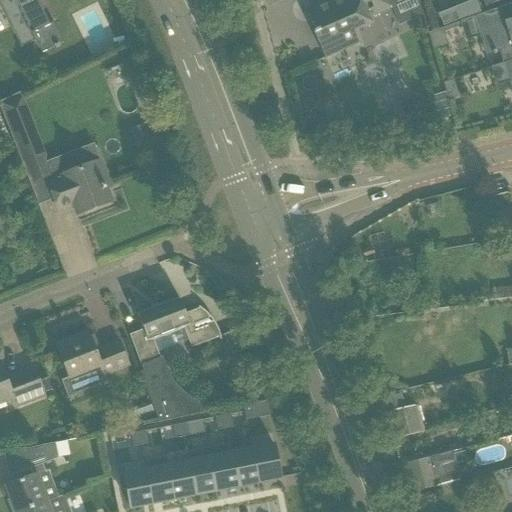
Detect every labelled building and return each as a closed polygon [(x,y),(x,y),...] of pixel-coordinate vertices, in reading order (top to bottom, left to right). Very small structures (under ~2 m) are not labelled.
[(0,0),(0,5),(18,42),(21,47),(37,40),(34,34),(49,26),(36,0),(0,0)] [(325,7),(309,14),(316,31),(313,32),(322,52),(324,57),(325,58),(346,49),(343,43),(348,41),(358,36),(356,31),(357,30),(371,24),(366,13),(370,11),(373,18),(391,10),(398,27),(423,15),(419,0),(331,0),(333,3),(325,7)] [(487,56),(492,55),(493,56),(496,55),(496,54),(499,53),(511,49),(511,48),(511,3),(474,16),(487,56)] [(440,18),(444,27),(459,20),(456,11),(440,18)] [(441,31),(428,35),(433,50),(446,46),(441,31)] [(511,52),(511,49),(499,53),(502,64),(511,60),(511,52)] [(511,60),(502,64),(501,65),(501,66),(503,66),(511,96),(511,60)] [(448,102),(458,99),(453,81),(443,85),(448,102)] [(20,107),(1,113),(24,170),(26,176),(44,170),(42,164),(20,107)] [(74,206),(77,215),(111,202),(106,189),(110,187),(102,169),(100,162),(45,183),(47,188),(49,187),(59,212),(74,206)] [(372,249),(363,252),(364,257),(374,254),(372,249)] [(511,287),(493,290),(494,300),(511,297),(511,287)] [(143,330),(129,336),(136,354),(143,372),(140,373),(158,422),(207,412),(206,410),(203,407),(192,399),(186,394),(181,390),(176,385),(173,381),(169,375),(163,358),(160,359),(153,340),(161,337),(163,337),(164,338),(166,337),(168,337),(170,336),(171,335),(173,332),(183,328),(191,348),(219,338),(220,341),(221,340),(220,338),(220,336),(219,334),(219,332),(218,331),(217,328),(216,327),(215,325),(214,322),(213,321),(212,320),(210,318),(208,315),(206,313),(205,313),(203,311),(201,309),(199,307),(198,309),(185,314),(179,299),(137,315),(143,330)] [(224,335),(232,356),(249,349),(248,347),(245,343),(242,341),(238,337),(237,335),(236,330),(224,335)] [(68,379),(61,381),(67,398),(106,383),(104,376),(128,367),(119,342),(94,352),(88,334),(56,345),(68,379)] [(248,353),(233,359),(239,375),(254,369),(248,353)] [(0,366),(0,403),(12,399),(14,405),(43,394),(34,369),(6,380),(1,367),(0,366)] [(251,405),(242,407),(244,413),(245,422),(254,420),(251,405)] [(384,414),(391,440),(424,432),(417,406),(384,414)] [(230,415),(222,417),(225,429),(232,428),(230,416),(230,415)] [(222,417),(215,418),(215,419),(217,431),(225,429),(222,417)] [(188,424),(180,425),(183,438),(190,436),(188,424)] [(180,425),(173,427),(175,439),(183,438),(180,425)] [(145,432),(138,433),(140,446),(148,445),(146,433),(145,432)] [(138,433),(130,435),(130,436),(133,448),(140,446),(138,433)] [(5,487),(14,511),(21,511),(58,498),(49,473),(50,472),(50,471),(45,472),(42,465),(61,458),(56,444),(4,454),(7,469),(28,465),(33,477),(5,487)] [(228,446),(207,450),(215,493),(236,489),(230,455),(228,446)] [(273,447),(251,451),(258,485),(280,481),(273,447)] [(207,450),(186,454),(188,463),(194,498),(215,493),(207,450)] [(251,451),(230,455),(236,489),(258,485),(251,451)] [(398,466),(405,495),(411,494),(423,491),(438,486),(435,475),(445,472),(445,474),(455,472),(450,453),(398,466)] [(165,458),(144,462),(145,472),(152,506),(173,502),(167,468),(165,458)] [(188,463),(167,468),(173,502),(194,498),(188,463)] [(145,472),(123,476),(130,510),(152,506),(145,472)] [(58,498),(21,511),(70,511),(64,496),(58,498)]
